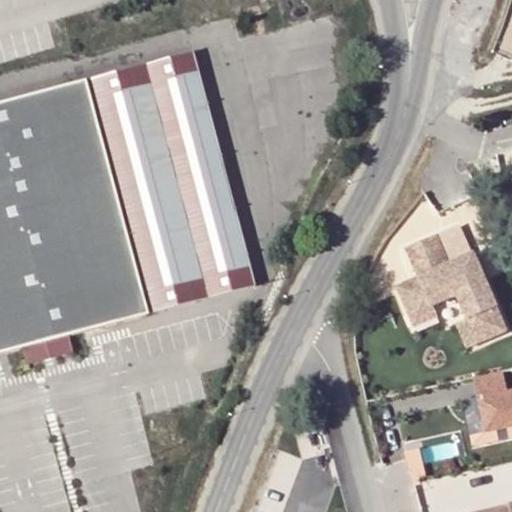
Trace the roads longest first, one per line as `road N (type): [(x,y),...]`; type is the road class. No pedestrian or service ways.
road 1 (unclassified): [(403,120),(299,326)]
road 2 (residential): [(299,326),(337,377),(378,511)]
road 3 (unclassified): [(299,326),(261,392),(217,511)]
